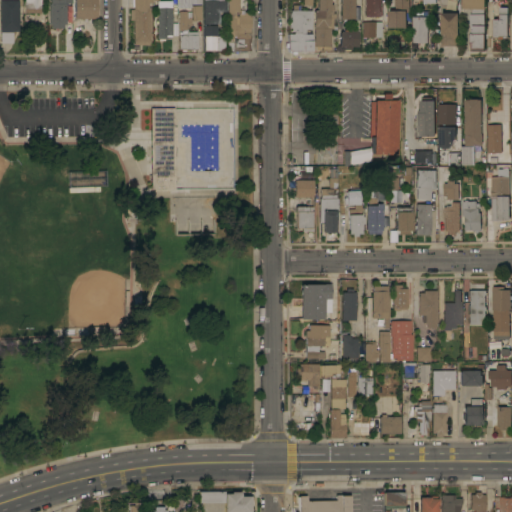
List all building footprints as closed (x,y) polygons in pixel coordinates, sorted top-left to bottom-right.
[(18,0),(18,31),(12,31),(12,42),(0,42),(0,0),(18,0)] [(40,0),(40,12),(24,12),(24,0),(40,0)] [(71,0),(71,17),(66,17),(66,24),(63,24),(63,28),(51,28),(51,24),(49,24),(49,3),(50,3),(50,0),(65,0),(65,3),(65,0),(71,0)] [(97,0),(97,18),(74,18),(74,0),(97,0)] [(150,44),(133,45),(133,20),(130,20),(130,9),(133,9),(133,7),(132,7),(132,0),(152,0),(152,3),(150,3),(151,33),(152,33),(152,35),(150,35),(150,41),(150,44)] [(203,0),(226,0),(226,10),(224,10),(224,8),(219,8),(219,23),(203,23),(203,0)] [(238,0),(239,10),(243,10),(243,12),(251,12),(251,29),(246,29),(246,32),(249,32),(250,50),(233,51),(233,41),(227,41),(226,26),(227,26),(227,0),(238,0)] [(330,0),(330,4),(333,4),(333,10),(332,10),(332,13),(336,13),(336,18),(333,18),(333,28),(330,28),(330,50),(315,50),(315,49),(314,49),(314,46),(314,10),(317,10),(317,0),(330,0)] [(355,19),(341,19),(341,0),(355,0),(355,18),(355,19)] [(387,0),(387,22),(384,22),(384,37),(379,37),(379,36),(367,37),(367,48),(363,48),(362,22),(363,22),(363,16),(365,16),(365,0),(387,0)] [(409,0),(409,12),(406,12),(406,27),(388,27),(388,10),(395,10),(395,0),(409,0)] [(484,0),(484,25),(485,25),(485,51),(472,51),(472,42),(470,42),(470,14),(473,8),(462,8),(462,0),(484,0)] [(288,47),(285,47),(285,43),(288,43),(288,34),(294,34),(294,31),(290,31),(290,27),(289,27),(289,21),(290,21),(290,19),(289,19),(289,12),(289,10),(292,10),(292,4),(300,4),(300,10),(311,10),(311,29),(305,29),(305,33),(313,33),(313,51),(296,51),(296,54),(292,54),(292,51),(288,49),(288,47)] [(201,19),(191,20),(191,5),(201,5),(201,19)] [(172,35),(166,35),(166,38),(159,38),(158,38),(158,37),(157,37),(157,8),(172,7),(172,35)] [(508,36),(499,36),(499,37),(493,37),(493,18),(498,19),(498,7),(508,7),(508,36)] [(187,11),(191,11),(191,24),(186,24),(186,28),(187,28),(187,31),(196,31),(196,35),(197,35),(197,49),(194,49),(194,51),(192,51),(192,49),(186,49),(186,51),(181,51),(181,49),(178,49),(178,34),(178,11),(187,11)] [(457,12),(457,45),(440,45),(440,33),(438,33),(438,35),(434,35),(434,34),(435,34),(435,28),(440,29),(440,12),(457,12)] [(427,16),(427,42),(412,42),(412,16),(427,16)] [(218,24),(218,35),(224,35),(225,50),(203,50),(203,25),(218,24)] [(352,46),(352,49),(344,49),(344,46),(340,46),(339,32),(341,31),(343,31),(343,29),(346,29),(346,30),(357,30),(358,31),(359,46),(352,46)] [(383,154),(383,156),(373,156),(372,153),(371,136),(374,136),(374,100),(382,100),(382,93),(390,93),(390,100),(398,100),(399,154),(383,154)] [(434,136),(417,136),(417,112),(417,110),(419,110),(419,100),(422,100),(422,97),(431,97),(431,100),(434,100),(434,136)] [(480,134),(481,134),(481,145),(463,145),(464,99),(469,99),(477,99),(480,99),(480,134)] [(439,147),(438,104),(456,104),(456,127),(456,136),(450,147),(439,147)] [(174,107),(174,126),(176,126),(176,143),(174,143),(174,177),(150,177),(150,108),(174,107)] [(502,152),(488,153),(487,124),(501,124),(502,152)] [(473,164),(461,165),(461,146),(473,146),(473,164)] [(371,161),(369,148),(348,151),(350,164),(371,161)] [(413,163),(413,150),(431,150),(431,163),(413,163)] [(414,184),(414,169),(435,170),(435,188),(437,199),(425,198),(425,199),(422,199),(422,198),(414,198),(414,184)] [(103,171),(74,172),(74,179),(81,179),(82,186),(104,186),(103,171)] [(510,219),(502,219),(502,220),(492,221),(491,198),(490,198),(490,186),(491,186),(491,176),(509,176),(510,219)] [(396,177),(396,190),(386,190),(387,177),(396,177)] [(459,199),(447,199),(447,196),(443,196),(443,183),(447,183),(447,179),(455,179),(455,183),(459,183),(459,199)] [(314,180),(314,196),(294,196),(294,180),(314,180)] [(337,188),(337,198),(338,198),(338,211),(336,211),(336,232),(322,232),(322,222),(319,222),(319,198),(321,198),(321,189),(337,188)] [(359,204),(346,204),(344,204),(344,197),(346,197),(346,191),(359,190),(359,204)] [(382,230),(380,230),(380,233),(366,234),(366,231),(365,231),(365,205),(367,205),(367,197),(376,197),(376,204),(381,203),(382,230)] [(481,230),(465,230),(465,215),(462,215),(462,201),(465,201),(465,200),(468,200),(468,201),(476,201),(476,203),(480,203),(480,208),(479,208),(479,212),(481,212),(481,230)] [(460,230),(456,230),(456,234),(448,234),(447,230),(444,230),(444,207),(446,207),(446,206),(452,206),(451,202),(460,201),(460,230)] [(429,235),(414,234),(415,204),(430,204),(429,235)] [(357,233),(357,235),(351,236),(351,233),(348,233),(347,209),(353,209),(353,205),(361,205),(361,216),(363,216),(363,223),(361,223),(361,233),(357,233)] [(395,211),(396,211),(396,206),(409,206),(409,205),(411,205),(411,211),(412,230),(409,230),(409,234),(398,234),(398,233),(395,233),(395,211)] [(312,231),(301,231),(301,228),(295,228),(296,206),(313,206),(312,231)] [(300,293),(300,289),(300,284),(324,284),(324,283),(331,283),(331,312),(325,312),(325,319),(301,319),(300,293)] [(407,307),(406,307),(406,309),(392,309),(391,284),(401,284),(401,288),(407,288),(407,307)] [(387,285),(387,291),(388,291),(388,317),(388,328),(372,328),(372,318),(371,318),(370,291),(372,291),(372,286),(387,285)] [(493,335),(493,313),(487,313),(487,288),(492,288),(492,286),(510,286),(510,309),(510,335),(493,335)] [(355,320),(340,320),(340,292),(344,292),(344,288),(352,288),(352,292),(355,292),(355,320)] [(436,299),(437,299),(437,302),(436,302),(436,324),(435,324),(435,327),(426,327),(426,324),(425,324),(425,322),(422,322),(422,315),(418,315),(418,295),(418,292),(423,292),(423,290),(436,290),(436,299)] [(461,324),(455,324),(455,328),(451,328),(451,330),(443,330),(443,311),(444,311),(443,302),(453,302),(452,290),(461,290),(461,324)] [(470,324),(471,290),(486,290),(486,294),(485,306),(486,306),(486,310),(485,324),(470,324)] [(390,320),(392,320),(392,318),(400,317),(400,320),(413,320),(413,337),(411,337),(412,360),(395,360),(395,362),(390,362),(390,320)] [(339,320),(339,333),(328,333),(328,320),(339,320)] [(304,358),(304,330),(307,330),(307,325),(328,325),(328,336),(328,346),(317,346),(317,351),(324,351),(324,358),(304,358)] [(351,328),(362,328),(362,337),(351,337),(351,328)] [(389,343),(389,362),(379,362),(379,353),(378,353),(378,331),(388,331),(389,343)] [(349,334),(349,337),(351,337),(351,338),(357,338),(357,358),(357,361),(343,361),(342,357),(341,357),(341,334),(349,334)] [(375,349),(377,349),(378,357),(374,357),(374,362),(364,362),(364,343),(365,343),(365,341),(374,341),(375,349)] [(429,347),(429,361),(415,360),(415,346),(429,347)] [(489,360),(489,347),(511,347),(511,359),(489,360)] [(414,362),(414,366),(412,366),(412,378),(401,378),(401,373),(402,373),(402,365),(402,362),(414,362)] [(343,363),(343,372),(339,372),(339,375),(335,375),(335,373),(330,373),(330,376),(322,376),(322,377),(318,377),(318,388),(314,388),(314,385),(307,385),(307,380),(298,379),(298,375),(295,375),(295,368),(298,368),(298,363),(318,363),(318,365),(343,363)] [(428,372),(427,372),(427,382),(426,382),(426,383),(421,383),(421,382),(418,382),(418,376),(417,376),(417,372),(418,372),(418,364),(428,364),(428,372)] [(511,386),(506,386),(506,389),(496,389),(496,386),(490,386),(490,379),(488,379),(488,370),(496,370),(496,365),(505,365),(505,368),(506,368),(506,370),(511,370),(511,386)] [(431,370),(454,370),(454,389),(443,389),(443,395),(431,395),(431,370)] [(459,385),(458,370),(481,370),(481,376),(483,376),(483,384),(481,384),(481,385),(459,385)] [(347,376),(347,371),(355,371),(355,396),(347,396),(347,376)] [(345,398),(344,398),(344,408),(339,408),(339,413),(345,413),(346,437),(329,437),(328,409),(330,409),(330,377),(335,377),(335,379),(345,379),(345,398)] [(371,393),(366,393),(366,397),(359,397),(359,393),(356,393),(357,377),(372,377),(371,393)] [(395,382),(395,395),(386,395),(386,382),(395,382)] [(463,425),(463,420),(462,420),(462,412),(463,412),(463,406),(470,406),(470,398),(482,398),(482,406),(483,406),(483,425),(463,425)] [(428,420),(426,420),(426,430),(425,430),(425,432),(424,432),(424,434),(418,435),(418,432),(417,432),(417,422),(414,422),(414,407),(416,407),(416,401),(428,401),(428,420)] [(444,411),(445,411),(445,433),(441,433),(441,436),(434,436),(434,433),(430,432),(431,412),(430,412),(430,408),(432,408),(432,403),(445,404),(444,411)] [(511,426),(509,426),(509,429),(500,429),(500,426),(497,426),(497,406),(511,406),(511,426)] [(400,433),(379,433),(379,416),(380,416),(380,414),(385,414),(385,416),(400,416),(400,433)] [(223,491),(223,493),(230,493),(229,492),(239,492),(239,493),(239,496),(249,496),(249,511),(223,511),(223,502),(198,503),(198,491),(223,491)] [(404,492),(404,508),(400,508),(400,509),(397,509),(397,508),(383,508),(383,492),(404,492)] [(485,511),(474,511),(474,509),(470,509),(470,494),(474,494),(474,492),(480,492),(480,494),(485,494),(485,511)] [(457,511),(439,511),(439,494),(453,494),(453,498),(460,498),(457,511)] [(349,511),(294,511),(298,511),(298,496),(305,496),(305,501),(335,500),(335,495),(349,495),(349,511)] [(511,511),(500,511),(500,497),(511,496),(511,511)] [(437,511),(418,511),(418,497),(429,497),(429,498),(437,498),(437,511)] [(141,511),(126,511),(126,505),(131,505),(131,502),(136,502),(136,505),(141,505),(141,511)]
